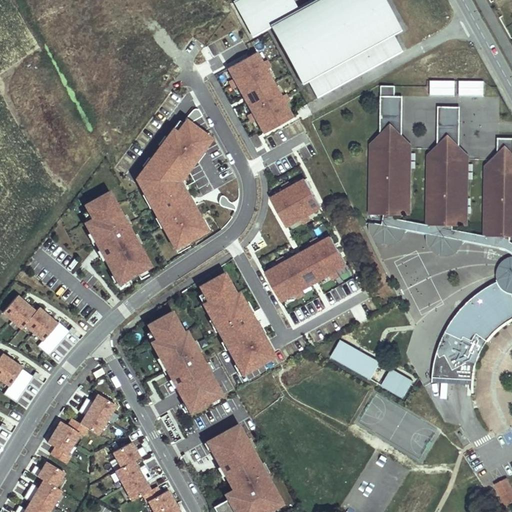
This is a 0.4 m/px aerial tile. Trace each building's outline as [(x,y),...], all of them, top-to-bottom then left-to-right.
[(259,32),(242,0),(238,0),(234,2),(252,36),(259,32)] [(402,50),(393,34),(400,29),(384,0),(317,0),(299,10),(295,12),(288,0),(242,0),(259,32),(270,26),(301,83),(307,80),(316,97),(402,50)] [(299,10),(293,0),(288,0),(295,12),(299,10)] [(260,50),(227,66),(260,134),(293,118),(260,50)] [(402,116),(402,97),(395,97),(389,96),(381,96),(381,116),(397,116),(402,116)] [(459,127),(459,110),(439,110),(439,127),(455,127),(459,127)] [(511,242),(511,241),(511,237),(511,236),(511,138),(498,138),(498,169),(487,169),(486,236),(453,229),(453,226),(466,226),(467,159),(459,159),(454,159),(455,127),(439,127),(438,158),(430,158),(429,225),(395,218),(396,215),(409,215),(410,148),(401,148),(397,148),(397,116),(381,116),(380,148),(373,148),(372,214),(384,215),(383,225),(407,230),(427,234),(464,241),(497,247),(506,249),(511,252),(511,242)] [(208,234),(185,179),(214,136),(185,117),(179,125),(168,130),(137,175),(166,242),(174,248),(208,234)] [(285,227),(322,211),(307,178),(271,194),(285,227)] [(84,223),(90,233),(92,232),(106,258),(104,259),(113,274),(115,273),(120,283),(151,266),(138,244),(136,245),(131,236),(134,235),(127,224),(125,225),(120,217),(123,216),(109,191),(84,205),(92,219),(84,223)] [(406,234),(407,230),(383,225),(370,223),(369,226),(371,233),(372,236),(374,239),(377,242),(380,243),(386,245),(389,246),(393,245),(399,242),(401,240),(404,237),(406,234)] [(106,258),(92,232),(90,233),(87,234),(101,260),(104,259),(106,258)] [(462,248),(464,244),(464,241),(427,234),(427,239),(427,242),(428,245),(430,248),(434,253),(437,254),(440,256),(446,256),(453,255),(456,253),(460,250),(462,248)] [(281,301),(348,269),(332,235),(265,267),(281,301)] [(511,274),(510,275),(498,279),(499,281),(500,284),(501,286),(503,287),(504,289),(507,291),(509,292),(511,293),(511,292),(511,274)] [(511,292),(511,293),(509,292),(507,291),(504,289),(503,287),(501,286),(500,284),(499,281),(493,284),(482,291),(474,297),(467,304),(457,314),(449,326),(443,339),(438,351),(436,361),(434,368),(433,377),(472,380),(474,380),(475,372),(477,365),(478,359),(483,348),(491,337),(494,333),(501,328),(508,322),(511,320),(511,292)] [(70,331),(58,322),(57,323),(39,308),(35,311),(17,295),(3,313),(21,329),(24,325),(42,340),(37,346),(49,356),(70,331)] [(116,304),(110,298),(107,300),(113,307),(116,304)] [(155,339),(151,342),(159,357),(159,358),(161,357),(168,368),(166,369),(175,387),(190,412),(222,394),(198,352),(196,353),(190,342),(193,341),(186,330),(183,332),(172,311),(147,325),(155,339)] [(314,325),(284,340),(291,354),(321,339),(314,325)] [(381,362),(341,340),(331,357),(371,379),(381,362)] [(16,402),(34,377),(22,369),(22,368),(2,354),(0,356),(0,379),(9,386),(4,394),(16,402)] [(168,368),(161,357),(159,358),(159,357),(156,359),(173,388),(175,387),(166,369),(168,368)] [(96,378),(105,373),(102,368),(93,373),(96,378)] [(404,398),(413,381),(392,369),(382,386),(404,398)] [(276,376),(282,391),(289,387),(283,373),(276,376)] [(67,454),(79,433),(83,436),(88,428),(98,434),(116,405),(98,394),(93,402),(86,398),(78,411),(85,415),(80,423),(72,419),(68,426),(60,421),(47,443),(55,447),(51,454),(66,463),(70,456),(67,454)] [(260,463),(238,423),(206,442),(219,466),(220,467),(222,465),(227,474),(238,493),(213,507),(216,511),(262,511),(282,501),(266,473),(264,474),(258,465),(261,463),(260,463)] [(153,478),(145,464),(138,468),(134,461),(147,453),(143,447),(136,451),(131,442),(113,452),(121,467),(115,470),(132,501),(143,495),(147,502),(148,501),(154,511),(179,511),(180,511),(168,490),(161,494),(157,486),(150,490),(146,482),(153,478)] [(48,511),(62,490),(56,487),(64,472),(46,461),(42,470),(35,465),(31,472),(43,480),(39,488),(32,484),(24,498),(30,502),(26,509),(19,505),(14,511),(48,511)] [(269,471),(263,461),(260,463),(261,463),(258,465),(264,474),(266,473),(269,471)] [(227,474),(222,465),(220,467),(219,466),(217,468),(222,476),(227,474)] [(511,502),(511,488),(507,478),(495,484),(507,506),(511,502)]
